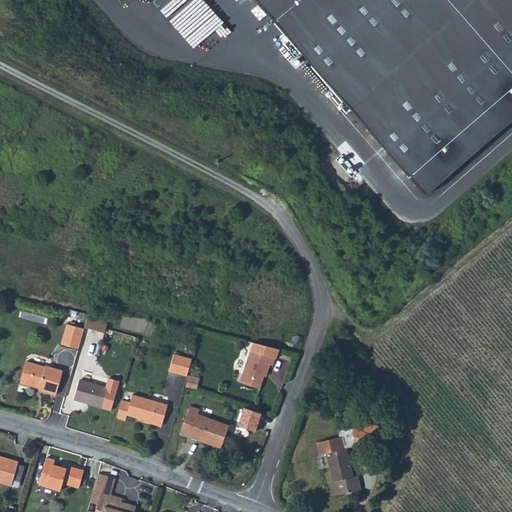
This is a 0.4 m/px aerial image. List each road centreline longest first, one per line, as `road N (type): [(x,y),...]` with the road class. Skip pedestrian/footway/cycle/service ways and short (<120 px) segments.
road 1 (track): [(321,324),(323,303),(300,245),(269,206),(0,66)]
road 2 (unclassified): [(0,421),(255,509)]
road 3 (unclassified): [(255,509),(321,324)]
